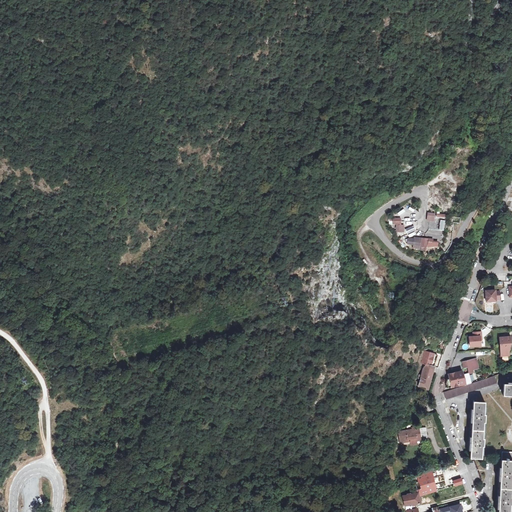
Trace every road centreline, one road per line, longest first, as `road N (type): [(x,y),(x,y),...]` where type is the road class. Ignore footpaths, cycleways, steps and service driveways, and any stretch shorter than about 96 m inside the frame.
road 1 (unclassified): [(462,310),(437,388),(478,511)]
road 2 (track): [(0,331),(44,387),(46,469)]
road 3 (unclassified): [(511,176),(462,310)]
